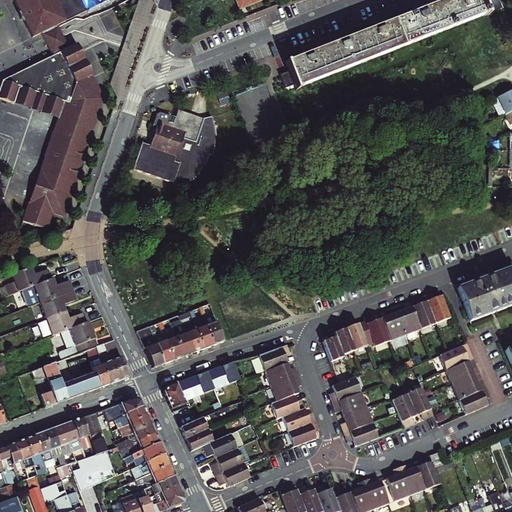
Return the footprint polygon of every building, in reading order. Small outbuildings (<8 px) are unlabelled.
[(41,32),(52,56),(71,47),(60,24),(109,0),(16,0),(34,36),(41,32)] [(485,13),(480,0),(447,0),(415,13),(414,10),(413,9),(408,11),(410,14),(386,24),(374,29),(372,26),(372,25),(365,27),(367,31),(337,42),(336,40),(336,39),(330,41),(331,44),(301,56),(300,53),(299,52),(294,54),(295,58),(278,64),(282,73),(287,88),(336,70),(469,19),(485,13)] [(494,2),(493,0),(480,0),(485,13),(497,9),(494,2)] [(71,47),(52,56),(4,79),(0,89),(0,97),(16,104),(23,85),(65,100),(59,119),(51,141),(23,223),(45,230),(51,214),(63,217),(104,98),(78,44),(71,47)] [(280,73),(272,77),(277,89),(284,87),(280,73)] [(23,85),(16,104),(59,119),(65,100),(23,85)] [(511,88),(494,98),(502,114),(511,109),(511,88)] [(214,117),(204,114),(179,105),(174,119),(171,118),(172,112),(161,108),(157,111),(152,125),(154,125),(155,122),(157,123),(152,139),(145,137),(146,133),(144,133),(134,163),(174,177),(175,174),(179,175),(182,179),(187,176),(188,178),(193,175),(204,161),(209,150),(212,151),(215,136),(214,117)] [(511,109),(502,114),(507,125),(511,122),(511,109)] [(1,285),(4,295),(18,290),(30,285),(49,278),(44,267),(30,273),(28,266),(8,274),(10,282),(1,285)] [(511,271),(511,268),(456,288),(469,322),(511,306),(511,271)] [(18,290),(24,307),(36,302),(70,290),(66,279),(53,285),(50,278),(49,278),(30,285),(18,290)] [(74,298),(70,290),(36,302),(43,319),(62,312),(59,304),(74,298)] [(422,294),(433,322),(448,317),(439,293),(433,295),(430,296),(428,292),(422,294)] [(433,322),(422,294),(417,296),(419,300),(416,302),(409,304),(418,328),(433,322)] [(399,303),(393,305),(403,333),(418,328),(409,304),(404,306),(401,307),(399,303)] [(403,333),(393,305),(387,307),(389,311),(385,312),(379,315),(388,339),(403,333)] [(33,323),(39,339),(57,333),(65,330),(83,323),(79,313),(65,319),(62,312),(43,319),(33,323)] [(203,315),(200,316),(201,318),(202,321),(210,342),(220,338),(213,318),(211,312),(203,315)] [(388,339),(379,315),(374,317),(371,318),(369,314),(362,316),(363,317),(356,320),(365,342),(372,340),(374,344),(388,339)] [(210,342),(202,321),(201,318),(200,316),(200,315),(190,319),(192,325),(200,346),(210,342)] [(200,346),(192,325),(190,319),(180,323),(189,349),(200,346)] [(356,320),(344,324),(352,347),(365,342),(356,320)] [(94,347),(84,322),(83,323),(65,330),(57,333),(63,349),(55,352),(58,361),(83,352),(92,348),(94,347)] [(149,364),(160,360),(150,334),(146,323),(136,327),(133,327),(149,364)] [(180,323),(170,327),(180,353),(189,349),(180,323)] [(352,347),(344,324),(331,329),(340,351),(352,347)] [(170,327),(160,331),(169,357),(180,353),(170,327)] [(340,351),(331,329),(325,331),(326,335),(320,338),(328,359),(341,354),(340,351)] [(160,331),(150,334),(160,360),(169,357),(160,331)] [(102,344),(105,353),(108,361),(116,381),(126,378),(116,358),(111,360),(108,352),(113,350),(109,342),(102,344)] [(255,353),(261,368),(285,359),(283,355),(282,352),(287,350),(284,343),(255,353)] [(92,348),(95,357),(105,353),(102,344),(94,347),(92,348)] [(437,356),(443,370),(471,358),(469,353),(463,356),(462,352),(467,350),(465,344),(445,352),(437,356)] [(511,346),(503,350),(511,370),(511,346)] [(83,352),(86,360),(95,357),(92,348),(83,352)] [(471,358),(443,370),(449,385),(470,376),(477,373),(475,367),(469,370),(468,366),(473,364),(471,358)] [(164,383),(159,388),(167,406),(181,401),(181,398),(199,392),(234,379),(237,378),(237,377),(230,359),(228,360),(192,373),(164,383)] [(285,359),(261,368),(267,384),(296,373),(294,367),(289,369),(287,365),(285,359)] [(106,385),(116,381),(108,361),(98,365),(106,385)] [(56,380),(50,364),(27,372),(30,380),(42,379),(46,391),(35,395),(40,409),(63,400),(56,380)] [(106,385),(98,365),(89,368),(96,388),(106,385)] [(89,368),(72,374),(80,394),(96,388),(89,368)] [(296,373),(267,384),(273,399),(291,392),(296,390),(294,385),(293,381),(298,379),(296,373)] [(470,376),(449,385),(456,400),(484,388),(481,383),(477,385),(475,382),(480,380),(477,373),(470,376)] [(56,380),(63,400),(80,394),(72,374),(56,380)] [(359,390),(353,374),(349,376),(336,381),(330,383),(333,388),(334,392),(329,394),(332,400),(359,390)] [(432,415),(430,411),(423,396),(419,385),(405,391),(415,416),(419,415),(421,419),(432,415)] [(484,388),(456,400),(462,415),(486,406),(484,402),(482,398),(487,396),(484,388)] [(339,407),(342,414),(365,405),(359,390),(332,400),(334,406),(338,404),(339,407)] [(405,391),(389,398),(395,411),(402,427),(413,422),(411,418),(415,416),(405,391)] [(275,416),(279,414),(303,405),(300,400),(295,402),(293,398),(291,392),(273,399),(269,401),(275,416)] [(126,419),(143,410),(140,403),(134,401),(103,412),(110,427),(126,419)] [(279,414),(285,429),(292,427),(315,418),(313,413),(306,415),(305,412),(303,405),(279,414)] [(365,405),(342,414),(344,420),(346,423),(348,429),(371,420),(365,405)] [(126,419),(129,426),(146,418),(143,410),(126,419)] [(205,426),(199,414),(176,425),(181,437),(205,426)] [(95,415),(82,420),(91,443),(103,439),(95,415)] [(131,431),(133,435),(150,427),(146,418),(129,426),(130,427),(122,431),(114,435),(115,438),(131,431)] [(285,429),(291,444),(314,435),(312,430),(311,427),(317,424),(315,418),(292,427),(285,429)] [(91,443),(82,420),(72,424),(79,442),(82,449),(89,447),(90,450),(93,449),(91,443)] [(371,420),(348,429),(350,435),(351,438),(354,444),(377,436),(371,420)] [(79,442),(72,424),(62,428),(69,445),(79,442)] [(210,439),(205,426),(181,437),(187,449),(198,444),(210,439)] [(150,427),(133,435),(137,444),(155,436),(151,429),(150,427)] [(69,445),(62,428),(53,431),(60,449),(69,445)] [(53,431),(44,434),(50,452),(60,449),(53,431)] [(233,447),(226,432),(215,437),(210,439),(198,444),(203,455),(208,453),(210,457),(233,447)] [(50,452),(44,434),(34,438),(41,456),(45,454),(50,452)] [(155,436),(137,444),(141,454),(159,446),(155,436)] [(506,436),(497,440),(499,445),(500,447),(508,443),(508,442),(506,436)] [(41,456),(34,438),(25,441),(31,459),(41,456)] [(103,439),(91,443),(93,449),(96,457),(105,454),(105,453),(103,446),(106,445),(103,439)] [(497,440),(489,443),(491,449),(499,445),(497,440)] [(31,459),(25,441),(15,444),(22,463),(31,459)] [(243,442),(233,447),(210,457),(212,461),(206,464),(210,474),(225,467),(239,461),(249,457),(243,442)] [(22,463),(15,444),(6,448),(10,460),(19,484),(25,482),(26,482),(29,481),(27,476),(22,478),(17,465),(22,463)] [(159,446),(141,454),(125,461),(123,462),(118,464),(120,469),(125,467),(128,473),(139,468),(164,457),(159,446)] [(10,460),(6,448),(0,449),(0,467),(2,473),(9,470),(6,462),(10,460)] [(105,454),(109,464),(122,459),(117,449),(105,453),(105,454)] [(45,454),(41,456),(46,469),(48,474),(57,471),(56,467),(54,468),(50,460),(47,461),(45,454)] [(109,464),(105,454),(96,457),(70,466),(80,494),(95,488),(115,479),(109,464)] [(441,463),(438,454),(429,457),(433,466),(441,463)] [(420,463),(414,465),(422,488),(438,482),(435,472),(433,466),(429,457),(428,455),(422,457),(424,462),(420,463)] [(461,455),(451,459),(453,464),(463,460),(461,455)] [(129,480),(131,485),(140,481),(141,483),(144,481),(143,479),(169,467),(164,457),(139,468),(141,474),(129,480)] [(61,465),(56,467),(57,471),(67,467),(64,458),(59,459),(61,465)] [(441,463),(433,466),(435,472),(453,464),(451,459),(441,463)] [(223,486),(245,476),(239,461),(225,467),(210,474),(215,484),(221,482),(223,486)] [(27,476),(22,463),(17,465),(22,478),(27,476)] [(33,473),(27,476),(29,481),(35,479),(38,478),(34,466),(33,463),(30,464),(33,473)] [(403,463),(397,465),(407,493),(422,488),(414,465),(405,468),(403,463)] [(39,465),(34,466),(38,478),(48,474),(46,469),(41,471),(39,465)] [(397,465),(390,468),(393,473),(383,477),(391,499),(407,493),(397,465)] [(0,511),(21,511),(12,487),(8,488),(2,473),(0,467),(0,511)] [(147,491),(149,490),(174,480),(169,467),(143,479),(144,481),(141,483),(140,481),(131,485),(132,488),(144,483),(147,491)] [(68,471),(59,475),(62,484),(64,488),(74,484),(68,471)] [(386,498),(384,493),(378,478),(371,481),(369,476),(361,479),(371,507),(387,501),(386,498)] [(357,487),(348,490),(356,511),(371,507),(361,479),(355,481),(357,487)] [(174,480),(149,490),(150,493),(152,492),(155,498),(160,496),(178,489),(174,480)] [(39,490),(29,493),(36,511),(47,511),(46,506),(54,503),(67,498),(64,488),(62,484),(40,492),(39,490)] [(309,511),(319,509),(311,487),(305,489),(301,491),(299,485),(293,487),(301,510),(302,511),(309,511)] [(317,485),(311,487),(319,509),(320,511),(325,511),(337,508),(330,490),(329,486),(322,488),(319,490),(317,485)] [(295,511),(301,510),(293,487),(286,490),(283,491),(281,486),(275,488),(284,511),(295,511)] [(337,488),(330,490),(337,508),(338,511),(356,511),(348,490),(342,492),(339,493),(337,488)] [(160,496),(155,498),(158,504),(155,505),(156,506),(159,506),(164,504),(182,498),(178,489),(160,496)] [(511,511),(511,510),(506,494),(504,489),(495,493),(502,511),(511,511)] [(143,493),(135,496),(137,503),(140,511),(150,511),(149,509),(146,501),(146,500),(145,498),(143,493)] [(502,511),(495,493),(485,496),(488,504),(491,511),(502,511)] [(76,495),(68,499),(70,504),(72,510),(72,511),(82,511),(81,507),(76,495)] [(259,511),(261,511),(254,496),(231,506),(233,510),(229,511),(259,511)] [(478,505),(480,511),(491,511),(488,504),(483,506),(480,497),(475,499),(478,505)] [(68,499),(67,498),(54,503),(57,511),(72,511),(72,510),(70,504),(68,499)] [(159,506),(156,506),(158,510),(160,509),(161,511),(167,511),(168,511),(180,508),(184,502),(182,498),(164,504),(159,506)] [(123,508),(123,511),(140,511),(137,503),(123,508)]
